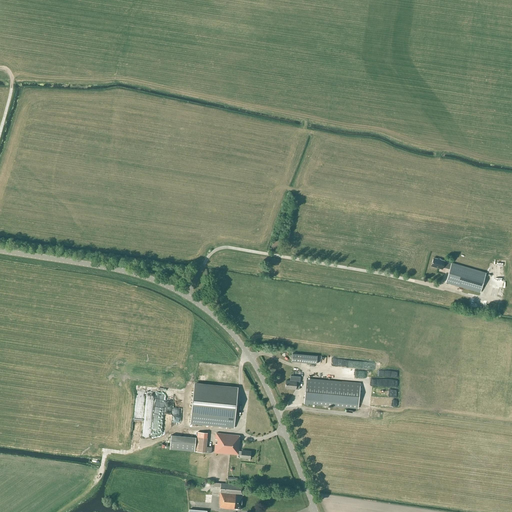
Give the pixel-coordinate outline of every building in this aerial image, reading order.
[(433,258),(431,266),(442,269),(443,267),(449,269),(445,283),(480,293),(486,273),(451,263),(444,261),(445,261),(433,258)] [(292,353),(291,361),(301,362),(302,362),(316,364),(317,356),(302,354),(292,353)] [(365,357),(334,356),(334,362),(330,361),(330,366),(364,367),(365,357)] [(286,380),(285,388),(296,389),(296,381),(300,382),(300,377),(290,376),(290,381),(286,380)] [(306,378),(304,404),(339,407),(358,408),(360,383),(341,382),(306,378)] [(192,403),(190,423),(233,428),(235,408),(237,387),(195,383),(192,403)] [(170,430),(171,400),(162,399),(162,398),(153,397),(145,396),(144,410),(149,410),(148,414),(151,414),(151,423),(161,423),(160,427),(160,429),(170,430)] [(377,402),(377,407),(385,406),(385,397),(374,398),(374,402),(377,402)] [(141,432),(147,432),(146,411),(141,411),(141,401),(136,401),(136,403),(133,404),(133,406),(132,406),(133,416),(135,416),(135,418),(140,418),(141,432)] [(197,437),(195,452),(205,453),(211,453),(212,447),(206,446),(208,432),(199,431),(198,437),(197,437)] [(238,455),(239,451),(240,440),(239,440),(240,435),(216,433),(214,453),(238,455)] [(171,435),(170,449),(194,452),(196,438),(171,435)] [(239,451),(238,455),(241,455),(241,458),(250,458),(251,451),(242,450),(242,451),(239,451)] [(235,494),(243,495),(243,485),(213,483),(213,487),(220,487),(220,493),(235,494)] [(192,501),(209,501),(209,493),(192,492),(192,501)] [(235,494),(220,493),(219,503),(220,503),(219,508),(234,509),(234,508),(235,494)] [(243,495),(235,494),(234,508),(241,509),(243,495)]
